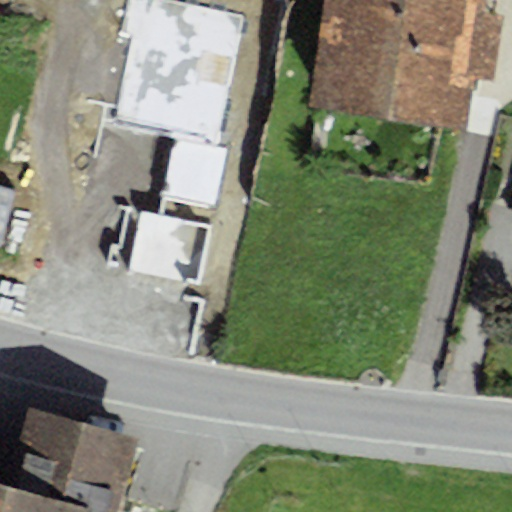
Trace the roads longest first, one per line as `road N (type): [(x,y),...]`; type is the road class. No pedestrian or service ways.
road 1 (tertiary): [(0,348),(229,399),(511,430)]
road 2 (track): [(504,0),(415,420)]
